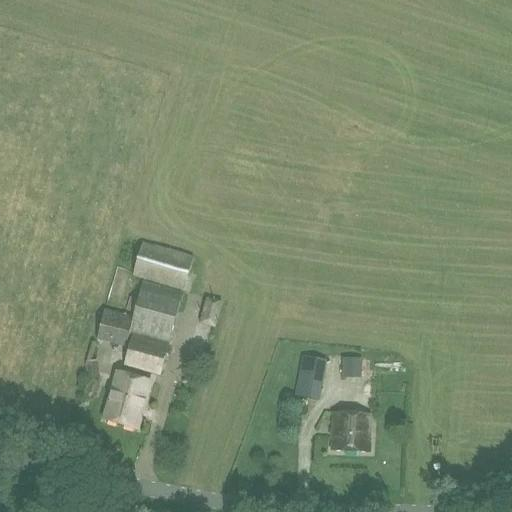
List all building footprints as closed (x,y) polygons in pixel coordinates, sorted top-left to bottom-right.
[(192,258),(142,243),(133,276),(183,290),(192,258)] [(207,283),(225,288),(232,260),(214,255),(207,283)] [(179,300),(141,291),(134,317),(104,310),(97,340),(126,347),(129,335),(133,336),(125,365),(160,374),(179,300)] [(205,296),(198,324),(216,328),(224,301),(205,296)] [(303,358),(295,396),(318,401),(325,362),(303,358)] [(347,358),(347,379),(367,379),(367,359),(347,358)] [(117,373),(104,421),(137,430),(150,382),(117,373)] [(333,414),(331,452),(369,453),(371,415),(333,414)]
